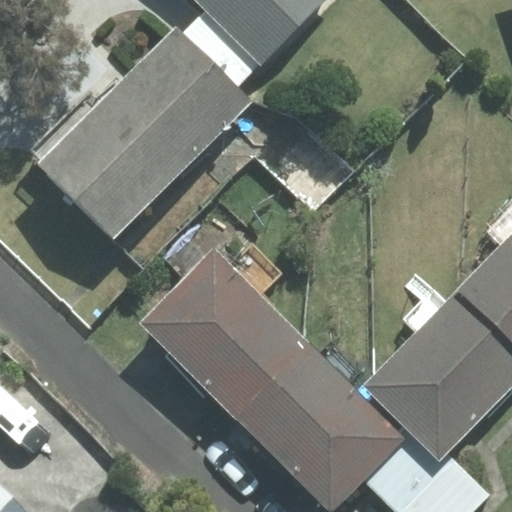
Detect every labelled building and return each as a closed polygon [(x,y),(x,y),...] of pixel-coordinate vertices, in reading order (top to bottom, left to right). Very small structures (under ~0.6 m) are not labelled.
[(209,0),(271,61),(332,0),(209,0)] [(266,65),(211,9),(191,29),(185,23),(50,157),(127,234),(261,102),(245,86),(266,65)] [(298,113),(257,155),(316,213),(357,172),(298,113)] [(511,240),(375,380),(449,458),(511,393),(511,240)] [(224,245),(153,317),(341,511),(413,437),(224,245)] [(0,511),(35,511),(0,477),(0,511)]
